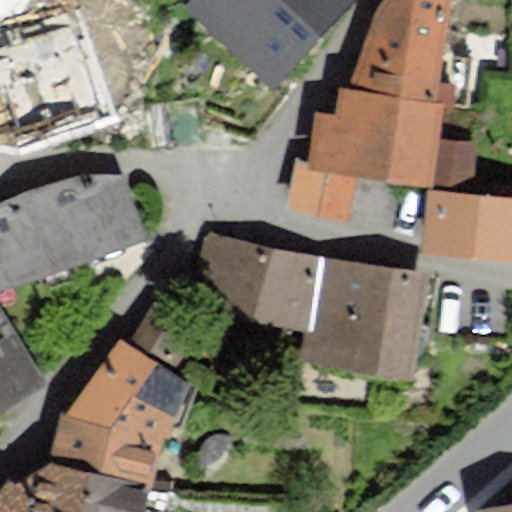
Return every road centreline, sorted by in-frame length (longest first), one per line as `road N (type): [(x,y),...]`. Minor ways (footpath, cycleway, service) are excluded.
road 1 (residential): [(217,211),(61,383),(0,465)]
road 2 (residential): [(511,279),(217,211)]
road 3 (residential): [(368,0),(217,211)]
road 4 (residential): [(217,211),(113,158),(0,170)]
road 5 (secondary): [(416,511),(511,431)]
